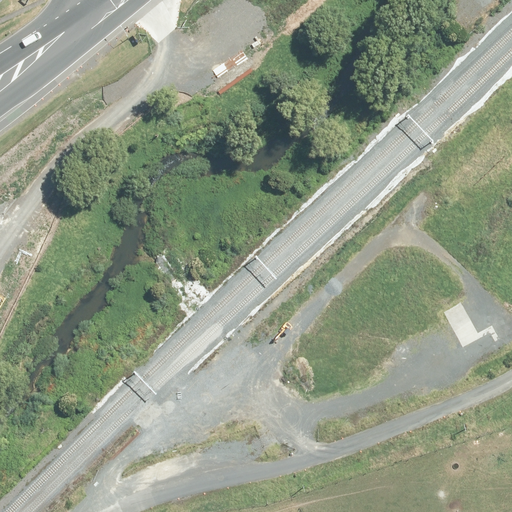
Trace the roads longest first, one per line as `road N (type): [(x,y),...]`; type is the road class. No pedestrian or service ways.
road 1 (unclassified): [(118,511),(171,491),(334,453),(511,380)]
road 2 (primary): [(105,23),(0,101)]
